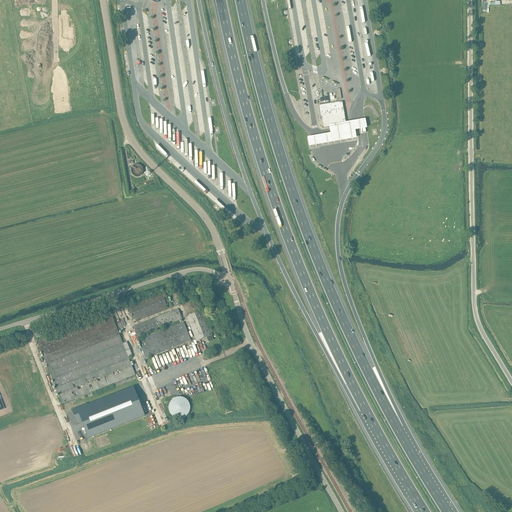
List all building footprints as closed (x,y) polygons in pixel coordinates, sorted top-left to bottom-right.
[(342,102),(319,106),(321,117),(322,117),(324,127),(346,124),(342,102)] [(330,126),(331,130),(331,134),(329,134),(326,135),(323,135),(320,136),(318,136),(314,137),(311,137),(308,138),(310,147),(312,147),(315,146),(319,145),(321,145),(325,145),(327,144),(331,143),(333,143),(338,142),(340,142),(345,141),(347,141),(352,140),(354,139),(357,139),(356,131),(359,130),(364,129),(368,129),(366,120),(363,120),(358,121),(356,122),(341,124),(330,126)] [(144,170),(144,169),(144,168),(143,167),(142,165),(141,165),(140,164),(139,163),(138,163),(136,163),(135,164),(134,164),(133,165),(132,166),(131,167),(131,169),(131,170),(131,171),(131,173),(132,174),(132,175),(133,176),(135,176),(136,177),(137,177),(138,177),(140,176),(141,176),(142,175),(143,173),(144,173),(144,171),(144,170)] [(184,169),(182,171),(193,182),(195,179),(184,169)] [(178,290),(171,293),(176,305),(182,302),(178,290)] [(168,308),(166,303),(169,302),(167,296),(164,297),(162,293),(127,307),(134,322),(168,308)] [(133,327),(137,337),(182,319),(178,309),(133,327)] [(214,340),(212,335),(213,335),(203,310),(186,316),(196,342),(207,337),(209,342),(214,340)] [(127,342),(123,343),(110,312),(37,341),(62,404),(135,375),(129,358),(132,356),(127,342)] [(146,359),(191,341),(183,322),(138,340),(146,359)] [(145,416),(133,388),(87,406),(87,404),(72,410),(77,423),(82,421),(89,438),(145,416)] [(178,419),(179,419),(181,419),(183,418),(185,417),(186,416),(188,415),(189,413),(190,412),(190,410),(190,408),(190,406),(190,404),(189,403),(188,401),(186,400),(185,399),(183,398),(181,397),(179,397),(178,397),(176,398),(174,399),(173,400),(171,401),(170,403),(169,404),(169,406),(169,408),(169,410),(169,412),(170,413),(171,415),(173,416),(174,417),(176,418),(178,419)]
